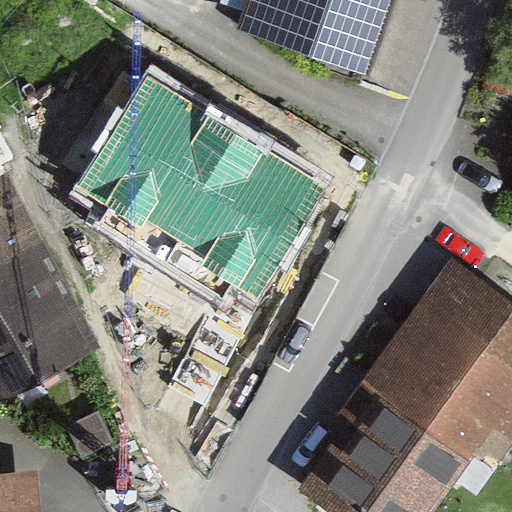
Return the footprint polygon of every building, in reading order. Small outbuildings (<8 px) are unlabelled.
[(226,0),(225,2),(250,11),(254,0),(226,0)] [(254,0),(250,11),(241,37),(371,85),(401,0),(254,0)] [(8,185),(0,189),(0,409),(98,359),(8,185)] [(511,459),(511,302),(454,261),(334,423),(355,438),(342,456),(333,449),(297,498),(315,511),(441,511),(474,468),(495,483),(511,459)] [(105,411),(67,429),(83,463),(122,445),(105,411)] [(0,511),(43,511),(41,480),(0,483),(0,511)]
